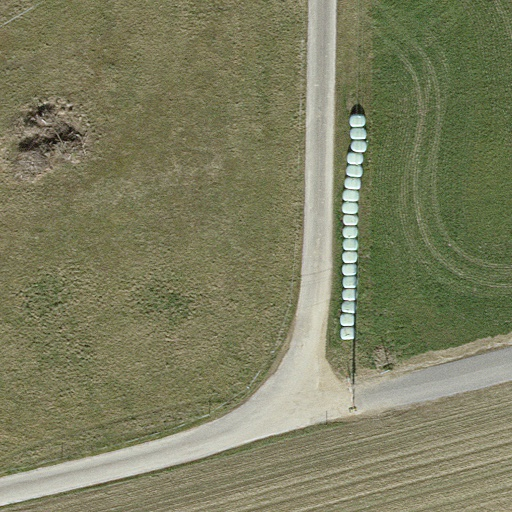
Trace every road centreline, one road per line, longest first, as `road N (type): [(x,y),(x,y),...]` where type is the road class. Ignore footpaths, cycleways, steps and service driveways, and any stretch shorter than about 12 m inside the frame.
road 1 (track): [(293,420),(316,310),(326,0)]
road 2 (track): [(0,493),(293,420)]
road 3 (track): [(293,420),(511,364)]
